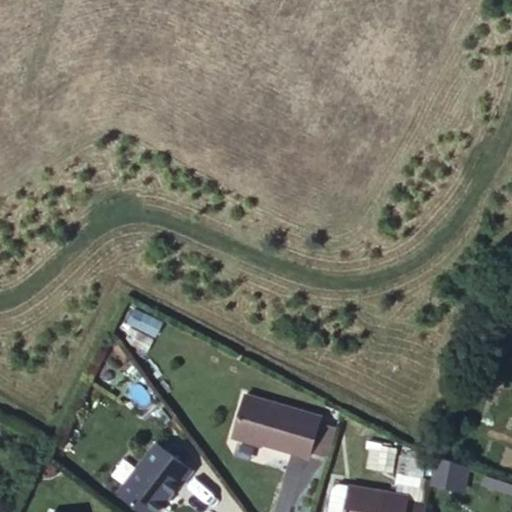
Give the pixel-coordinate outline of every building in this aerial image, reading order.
[(130,311),(125,324),(152,336),(158,324),(130,311)] [(124,340),(129,345),(145,352),(151,339),(128,329),(124,340)] [(322,407),(246,386),(235,426),(310,448),(322,407)] [(337,418),(320,413),(312,441),(329,446),(337,418)] [(158,440),(122,489),(152,511),(159,510),(182,478),(184,480),(194,466),(158,440)] [(433,488),(468,491),(470,463),(436,460),(433,488)] [(428,511),(432,495),(413,491),(414,486),(344,474),(338,478),(332,509),(334,511),(428,511)] [(0,511),(5,511),(9,507),(0,501),(0,511)]
